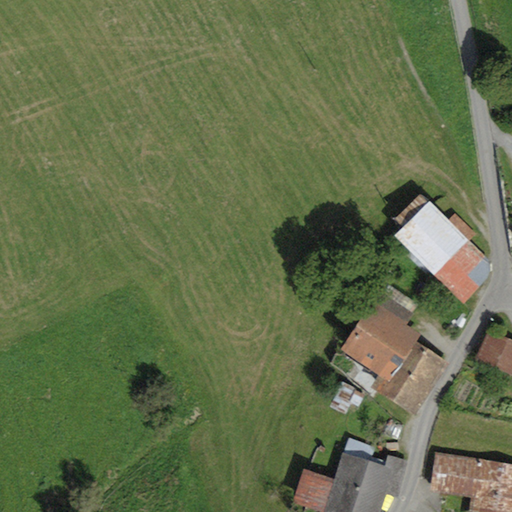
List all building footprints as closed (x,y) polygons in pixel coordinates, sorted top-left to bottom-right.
[(449,219),(421,191),(394,219),(402,227),(394,236),(463,304),(490,276),(490,259),(470,240),(476,234),(455,213),(449,219)] [(342,350),(379,375),(371,387),(413,415),(448,363),(417,342),(421,335),(406,325),(420,304),(387,282),(342,350)] [(434,291),(425,283),(417,292),(425,300),(434,291)] [(511,339),(489,330),(476,359),(511,373),(511,339)] [(356,391),(343,384),(330,407),(344,414),(356,391)] [(375,447),(347,438),(334,479),(304,469),(293,502),(321,511),(378,511),(385,493),(397,497),(409,461),(388,454),(384,465),(371,461),(375,447)] [(511,511),(511,464),(435,453),(430,491),(472,497),(469,511),(511,511)]
